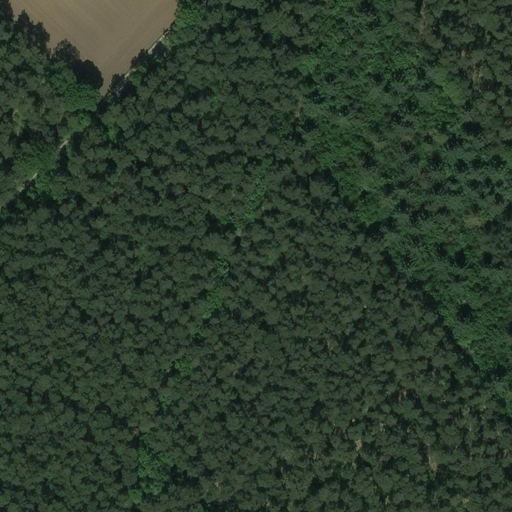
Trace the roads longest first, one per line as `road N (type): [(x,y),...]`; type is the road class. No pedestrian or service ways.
road 1 (track): [(340,0),(134,511)]
road 2 (unclassified): [(204,0),(0,219)]
